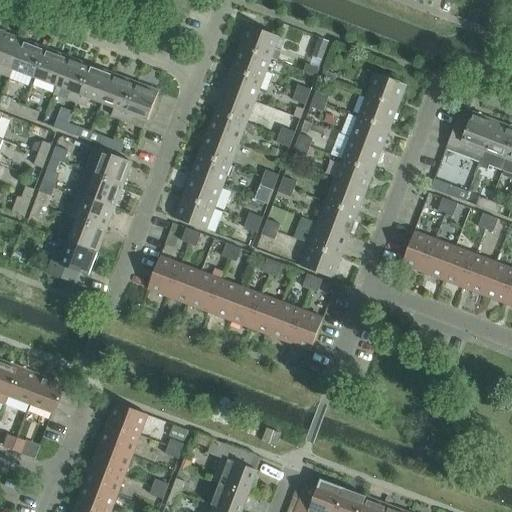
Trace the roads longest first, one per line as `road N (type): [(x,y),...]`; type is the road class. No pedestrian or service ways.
road 1 (residential): [(113,305),(198,77)]
road 2 (residential): [(365,284),(441,80)]
road 3 (residential): [(198,77),(0,3)]
road 4 (residential): [(365,284),(511,338)]
